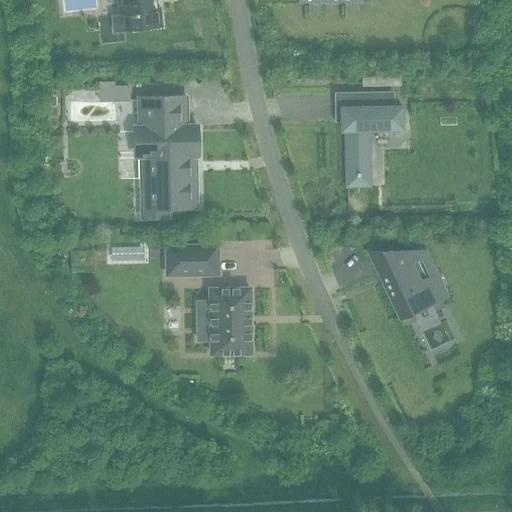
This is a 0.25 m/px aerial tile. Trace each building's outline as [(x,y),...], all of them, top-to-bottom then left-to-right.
[(156,7),(154,0),(117,0),(119,15),(129,14),(130,30),(161,26),(159,7),(156,7)] [(128,86),(113,86),(114,100),(128,100),(128,86)] [(346,176),(368,176),(368,130),(402,130),(402,108),(389,108),(389,94),(357,94),(357,108),(342,108),(342,130),(346,130),(346,176)] [(194,207),(193,155),(197,155),(196,125),(186,125),(186,124),(185,124),(184,112),(186,112),(186,111),(184,111),(184,99),(185,99),(185,97),(138,98),(139,129),(140,153),(144,153),(145,196),(146,217),(155,216),(155,217),(167,216),(167,207),(194,207)] [(88,239),(74,240),(75,249),(88,249),(88,239)] [(216,244),(176,245),(177,275),(217,274),(216,244)] [(413,252),(372,253),(402,315),(436,299),(413,252)] [(209,302),(196,302),(197,344),(210,344),(210,354),(250,353),(249,288),(209,289),(209,302)]
